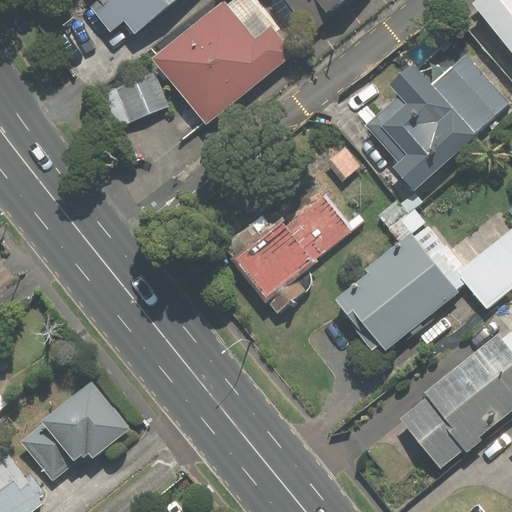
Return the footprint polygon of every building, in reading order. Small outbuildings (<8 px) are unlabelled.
[(102,0),(95,6),(116,33),(131,21),(142,35),(185,0),(102,0)] [(301,54),(276,25),(261,37),(229,0),(228,0),(158,59),(215,126),(301,54)] [(290,0),(315,32),(356,0),(290,0)] [(511,0),(482,0),(477,5),(511,45),(511,0)] [(399,168),(420,190),(462,152),(458,148),(476,131),(480,135),(511,105),(511,97),(471,53),(439,82),(421,62),(395,86),(405,96),(381,118),(368,103),(357,113),(404,164),(399,168)] [(107,93),(121,128),(177,106),(164,71),(107,93)] [(352,221),(327,193),(294,222),(288,215),(262,238),(251,226),(227,247),(284,313),(308,292),(298,280),(366,220),(361,214),(352,221)] [(384,215),(405,242),(372,268),(377,274),(340,302),(378,351),(386,344),(391,351),(467,292),(456,278),(470,267),(412,193),(384,215)] [(511,293),(511,232),(470,267),(461,274),(491,310),(511,293)] [(491,440),(488,436),(511,416),(511,325),(431,391),(434,395),(406,418),(447,469),(471,449),(475,454),(491,440)] [(139,429),(100,381),(25,442),(58,482),(90,456),(91,458),(97,453),(102,459),(139,429)] [(0,414),(12,405),(0,389),(0,414)] [(10,446),(0,452),(0,511),(37,511),(51,502),(46,495),(49,492),(36,474),(32,477),(10,446)]
